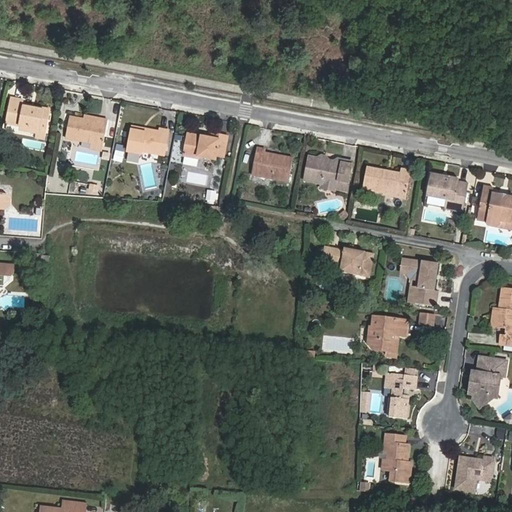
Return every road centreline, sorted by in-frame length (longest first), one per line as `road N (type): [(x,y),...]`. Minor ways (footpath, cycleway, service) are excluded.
road 1 (residential): [(511,163),(0,63)]
road 2 (residential): [(511,269),(478,272),(466,286),(442,424)]
